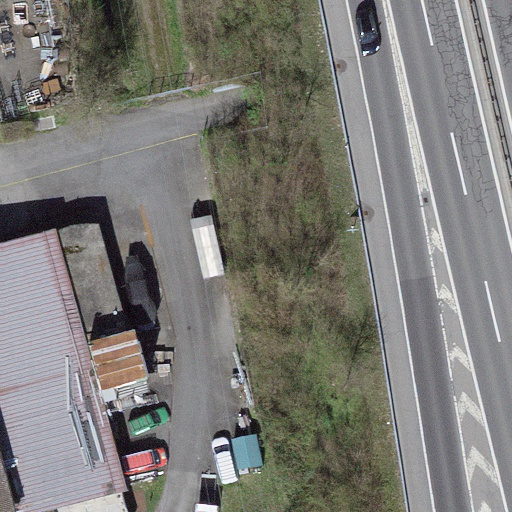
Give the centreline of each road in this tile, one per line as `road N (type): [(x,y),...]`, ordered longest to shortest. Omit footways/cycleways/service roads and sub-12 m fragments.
road 1 (motorway): [(382,0),(453,511)]
road 2 (motorway): [(422,0),(511,389)]
road 3 (residential): [(247,102),(0,166)]
